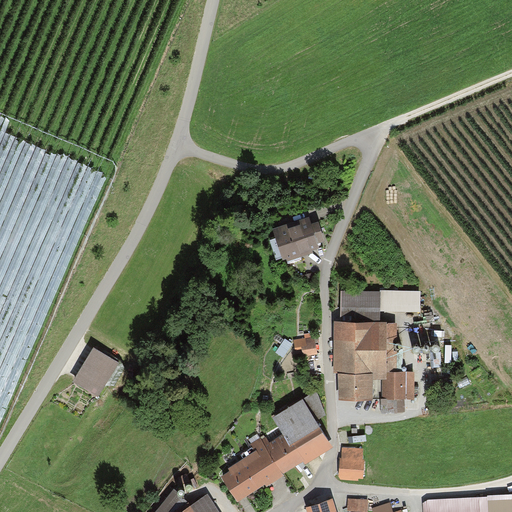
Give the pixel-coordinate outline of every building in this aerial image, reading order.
[(310,217),(273,231),(277,240),(270,243),(277,261),(282,259),(283,262),(286,260),(288,265),(302,260),(302,258),(314,253),(313,252),(320,249),(318,245),(326,243),(319,222),(312,224),(310,217)] [(386,373),(397,373),(398,325),(379,325),(379,312),(419,312),(420,292),(341,292),(340,323),(335,323),(334,372),(340,372),(340,399),(372,400),(372,379),(383,379),(386,379),(386,373)] [(315,338),(301,339),(303,356),(317,354),(315,338)] [(285,341),(278,354),(285,358),(292,345),(285,341)] [(88,358),(70,389),(94,402),(112,371),(88,358)] [(386,379),(383,379),(383,400),(381,400),(381,415),(405,414),(405,401),(414,400),(414,373),(397,373),(386,373),(386,379)] [(272,418),(282,435),(289,447),(294,444),(304,462),(305,465),(333,450),(317,424),(326,418),(317,393),(272,418)] [(284,475),(304,462),(294,444),(289,447),(282,435),(269,443),(266,438),(263,440),(284,475)] [(284,475),(263,440),(261,437),(249,445),(254,452),(227,469),(228,471),(220,477),(237,504),(265,486),(267,489),(285,477),(284,475)] [(342,459),(340,459),(339,480),(364,481),(365,449),(342,448),(342,459)] [(186,475),(178,479),(182,487),(190,484),(186,475)] [(174,491),(156,511),(170,511),(182,497),(174,491)] [(218,511),(208,496),(183,511),(218,511)] [(511,511),(511,497),(423,501),(423,511),(511,511)] [(348,500),(347,511),(368,511),(368,500),(348,500)] [(337,511),(333,501),(306,509),(306,511),(337,511)]
